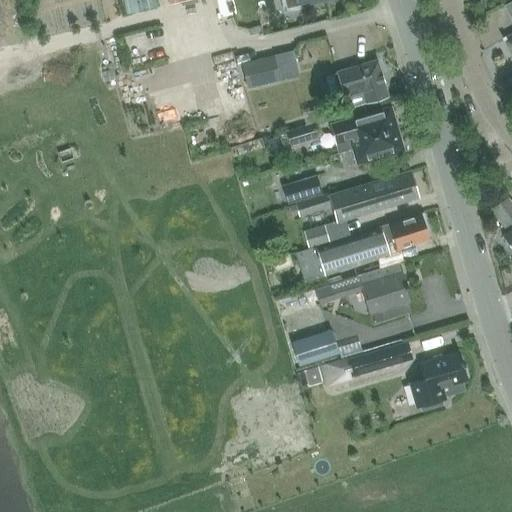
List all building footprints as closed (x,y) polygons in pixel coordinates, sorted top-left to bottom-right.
[(252,0),(232,0),(237,14),(255,8),(252,0)] [(511,55),(511,33),(503,39),(511,55)] [(244,90),(279,81),(272,55),(237,65),(244,90)] [(338,72),(323,76),(329,99),(344,95),(362,89),(366,103),(388,97),(377,60),(338,71),(338,72)] [(343,121),(330,125),(336,146),(397,128),(391,107),(343,121)] [(290,144),(299,142),(319,136),(315,124),(286,133),(290,144)] [(397,128),(336,146),(338,152),(352,148),(353,152),(356,164),(404,150),(397,128)] [(330,194),(296,204),(300,215),(332,205),(337,220),(337,221),(324,225),(304,231),(309,247),(329,241),(329,243),(351,236),(345,219),(418,197),(410,171),(330,195),(330,194)] [(316,175),(282,185),(288,203),(321,193),(316,175)] [(498,218),(511,207),(511,203),(508,197),(492,209),(498,218)] [(511,207),(498,218),(504,227),(511,221),(511,207)] [(316,247),(295,253),(304,281),(324,274),(325,275),(395,253),(393,249),(428,239),(427,236),(430,235),(426,224),(423,225),(419,215),(380,228),(381,229),(316,249),(316,247)] [(511,228),(503,236),(511,247),(511,228)] [(365,274),(358,277),(370,313),(372,322),(410,311),(407,301),(409,301),(405,288),(407,288),(402,272),(401,272),(398,264),(381,269),(365,274)] [(333,284),(316,290),(320,304),(337,299),(333,284)] [(331,329),(291,342),(298,365),(338,353),(331,329)] [(344,361),(321,368),(326,383),(348,376),(382,366),(411,358),(406,343),(378,351),(344,361)] [(424,377),(408,382),(415,408),(420,406),(421,411),(443,405),(442,401),(445,400),(445,397),(465,392),(462,381),(466,380),(465,378),(469,377),(466,367),(462,368),(458,353),(421,363),(424,377)] [(317,366),(304,370),(309,386),(321,382),(317,366)]
